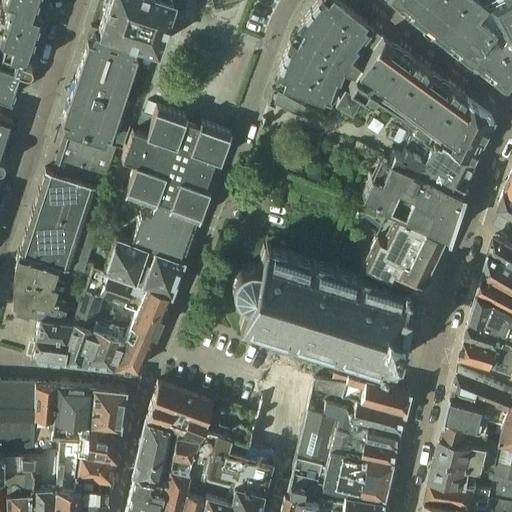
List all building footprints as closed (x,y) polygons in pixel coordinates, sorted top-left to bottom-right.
[(1,0),(8,3),(33,9),(36,0),(1,0)] [(107,0),(98,28),(156,47),(171,0),(107,0)] [(360,64),(382,35),(372,27),(373,27),(339,0),(327,0),(327,1),(326,0),(317,0),(297,25),(304,30),(297,42),(290,39),(276,74),(284,77),(281,84),(283,85),(324,109),(331,102),(344,68),(354,71),(355,71),(360,64)] [(392,0),(418,20),(427,27),(432,31),(503,88),(508,81),(511,81),(511,80),(511,44),(508,38),(511,36),(511,0),(485,0),(481,2),(478,0),(392,0)] [(25,58),(40,12),(40,11),(33,9),(8,3),(0,28),(0,55),(29,65),(30,64),(29,62),(29,60),(28,60),(25,58)] [(63,128),(65,128),(103,140),(105,135),(109,136),(136,55),(131,53),(133,47),(95,34),(92,40),(88,39),(61,120),(65,122),(63,128)] [(355,71),(349,82),(381,103),(416,125),(413,130),(421,134),(436,143),(438,139),(461,93),(391,41),(382,34),(382,35),(360,64),(355,71)] [(29,66),(29,65),(0,55),(0,77),(15,83),(20,67),(23,68),(25,68),(26,68),(28,67),(29,66)] [(0,95),(10,98),(15,83),(0,77),(0,95)] [(361,98),(345,89),(336,103),(353,113),(361,98)] [(275,99),(274,101),(289,110),(294,100),(278,90),(277,91),(275,99)] [(492,115),(461,93),(438,139),(471,158),(492,116),(492,115)] [(132,127),(122,156),(135,161),(130,177),(124,191),(154,202),(150,213),(143,211),(142,214),(138,213),(136,219),(129,237),(163,250),(178,256),(179,254),(189,226),(190,227),(191,226),(189,225),(192,216),(198,218),(209,188),(204,186),(213,161),(214,158),(219,159),(230,129),(200,118),(198,123),(185,118),(187,113),(156,102),(145,131),(132,127)] [(0,156),(0,153),(12,117),(12,116),(0,112),(0,162),(3,164),(3,163),(3,162),(3,160),(3,159),(2,158),(0,156)] [(90,225),(108,169),(116,144),(114,144),(103,140),(65,128),(51,170),(44,167),(18,250),(58,263),(83,271),(98,228),(90,225)] [(121,146),(126,131),(118,128),(114,144),(116,144),(121,146)] [(471,158),(438,139),(436,143),(421,134),(413,130),(413,129),(402,152),(394,148),(390,156),(458,188),(466,174),(464,172),(471,158)] [(461,189),(458,188),(390,156),(381,176),(371,172),(362,191),(368,194),(371,195),(370,198),(394,210),(446,233),(461,189)] [(511,210),(511,189),(505,186),(498,203),(511,210)] [(446,235),(446,233),(394,210),(370,198),(371,195),(368,194),(362,191),(355,206),(376,216),(378,211),(383,213),(388,212),(390,216),(392,216),(383,234),(377,231),(360,263),(387,276),(390,271),(423,287),(431,272),(427,270),(431,262),(428,260),(442,234),(446,235)] [(511,262),(511,243),(492,232),(488,248),(511,262)] [(183,258),(178,256),(163,250),(129,237),(117,233),(111,249),(177,274),(183,258)] [(340,263),(335,262),(334,265),(315,259),(316,256),(312,255),(311,258),(293,252),(293,249),(288,248),(288,251),(269,245),(270,242),(266,241),(265,244),(263,243),(257,264),(254,263),(250,263),(246,264),(243,265),(239,267),(236,269),(234,272),(232,277),(231,280),(231,284),(231,288),(233,293),(234,295),(237,299),(245,304),(239,323),(240,323),(239,327),(244,328),(245,326),(263,331),(262,334),(267,336),(268,333),(286,338),(285,341),(290,342),(291,340),(309,346),(308,348),(313,350),(314,347),(332,353),(331,356),(337,357),(337,355),(355,360),(355,363),(359,364),(360,361),(378,367),(377,368),(381,370),(382,367),(383,368),(384,363),(383,362),(387,349),(388,349),(389,346),(390,346),(402,308),(401,308),(402,305),(402,304),(406,291),(406,292),(408,287),(407,286),(408,284),(403,283),(402,286),(384,281),(385,277),(381,276),(380,279),(361,273),(362,270),(358,269),(357,272),(339,266),(340,263)] [(511,262),(488,248),(481,272),(511,288),(511,262)] [(177,274),(111,249),(104,267),(171,292),(177,274)] [(55,275),(58,263),(18,250),(17,251),(14,269),(57,284),(67,287),(68,284),(64,282),(65,278),(55,275)] [(171,292),(104,267),(92,263),(88,276),(166,303),(171,292)] [(54,295),(57,284),(14,269),(13,274),(13,301),(15,305),(27,309),(30,299),(49,303),(66,307),(67,303),(63,302),(64,298),(54,295)] [(511,288),(481,272),(477,287),(511,307),(511,288)] [(166,303),(88,276),(76,310),(76,311),(94,318),(102,295),(136,307),(160,317),(166,303)] [(500,325),(503,316),(509,319),(506,328),(511,330),(511,307),(477,287),(469,315),(500,325)] [(47,316),(49,303),(30,299),(27,309),(26,312),(38,316),(39,315),(47,316)] [(67,340),(73,318),(76,311),(76,310),(72,309),(71,319),(64,318),(66,307),(49,303),(47,316),(39,315),(38,316),(39,316),(34,335),(67,340)] [(155,331),(159,319),(160,317),(136,307),(130,320),(155,331)] [(511,330),(506,328),(500,325),(469,315),(464,333),(477,337),(478,335),(498,343),(509,347),(511,347),(511,330)] [(154,332),(155,331),(130,320),(124,336),(115,333),(118,325),(102,319),(98,327),(92,324),(92,325),(73,318),(67,340),(62,358),(112,364),(138,367),(154,331),(154,332)] [(464,333),(459,353),(511,371),(511,347),(509,347),(498,343),(478,335),(477,337),(464,333)] [(62,358),(67,340),(34,335),(30,354),(62,358)] [(511,388),(457,366),(451,390),(472,397),(474,393),(489,398),(509,405),(511,394),(511,388)] [(257,424),(279,429),(290,374),(268,369),(257,424)] [(333,370),(330,380),(345,382),(347,374),(333,370)] [(314,377),(312,385),(313,386),(312,388),(331,392),(342,395),(356,398),(356,397),(402,409),(408,388),(378,380),(347,373),(347,374),(345,382),(330,380),(314,377)] [(279,429),(296,432),(307,377),(290,374),(279,429)] [(0,474),(2,474),(3,449),(33,450),(35,381),(0,379),(0,474)] [(51,435),(57,381),(35,380),(33,450),(57,452),(57,447),(58,436),(51,435)] [(168,468),(190,473),(194,456),(192,456),(211,399),(200,395),(157,380),(144,417),(170,426),(177,428),(168,468)] [(63,448),(68,381),(57,381),(51,435),(58,436),(57,447),(63,448)] [(74,448),(79,382),(68,381),(63,448),(74,448)] [(88,421),(93,382),(79,382),(74,448),(76,449),(80,419),(88,421)] [(119,425),(125,385),(93,382),(88,421),(119,425)] [(481,426),(484,416),(503,422),(504,418),(504,417),(509,405),(489,398),(474,393),(472,397),(451,390),(445,417),(440,433),(471,440),(499,444),(499,442),(499,441),(487,438),(489,428),(481,426)] [(511,394),(509,405),(504,417),(504,418),(503,422),(499,441),(499,442),(503,443),(496,472),(510,475),(511,475),(511,394)] [(356,397),(356,398),(357,398),(354,408),(399,420),(402,409),(356,397)] [(399,420),(354,408),(354,412),(346,410),(347,406),(326,401),(324,412),(338,416),(336,425),(349,428),(351,418),(397,429),(399,420)] [(388,468),(393,444),(393,443),(348,432),(349,428),(336,425),(338,416),(324,412),(308,408),(299,448),(388,468)] [(166,442),(170,426),(144,417),(144,418),(140,435),(166,442)] [(393,443),(397,429),(351,418),(349,428),(348,432),(393,443)] [(114,454),(119,425),(88,421),(80,419),(76,449),(80,449),(114,454)] [(258,506),(271,459),(265,457),(246,450),(249,440),(217,431),(208,461),(194,456),(190,473),(185,492),(203,496),(203,492),(228,498),(258,506)] [(503,443),(499,442),(499,444),(471,440),(440,433),(435,457),(480,469),(496,472),(503,443)] [(162,458),(166,442),(140,435),(136,453),(162,458)] [(76,476),(78,459),(80,449),(76,449),(74,448),(63,448),(57,447),(57,452),(52,511),(77,511),(78,505),(81,484),(82,477),(76,476)] [(381,497),(388,468),(299,448),(297,455),(306,458),(322,462),(318,478),(322,479),(321,481),(322,482),(321,486),(344,490),(381,497)] [(30,511),(33,450),(3,449),(2,474),(6,474),(6,480),(0,480),(0,511),(30,511)] [(111,473),(114,454),(80,449),(78,459),(76,476),(82,477),(97,480),(99,471),(111,473)] [(281,460),(284,452),(273,449),(271,457),(281,460)] [(52,511),(57,452),(33,450),(30,511),(52,511)] [(292,463),(294,455),(284,452),(281,460),(292,463)] [(179,511),(185,492),(190,473),(168,468),(160,466),(162,458),(136,453),(132,472),(165,479),(157,511),(179,511)] [(287,491),(284,494),(289,496),(294,497),(291,511),(314,511),(317,502),(321,486),(322,482),(321,481),(322,479),(318,478),(322,462),(306,458),(297,455),(295,455),(289,478),(290,479),(287,491)] [(477,481),(480,469),(435,457),(430,476),(476,486),(477,481)] [(106,505),(111,473),(99,471),(97,480),(97,486),(81,484),(78,505),(106,505)] [(126,501),(123,511),(157,511),(165,479),(148,475),(132,472),(126,501)] [(426,493),(425,498),(461,505),(470,506),(487,509),(488,505),(490,494),(509,497),(511,497),(511,475),(510,475),(506,490),(491,487),(491,484),(477,481),(476,486),(430,476),(426,493)] [(273,494),(267,511),(277,511),(278,510),(279,511),(280,511),(284,494),(287,491),(290,479),(289,478),(277,476),(273,492),(273,494)] [(379,505),(381,497),(344,490),(343,498),(379,505)] [(198,511),(203,496),(185,492),(179,511),(198,511)] [(224,511),(228,498),(203,492),(203,496),(198,511),(224,511)] [(291,511),(294,497),(289,496),(284,494),(280,511),(279,511),(278,510),(277,511),(291,511)] [(486,511),(505,511),(509,497),(490,494),(488,505),(487,509),(486,511)] [(256,511),(258,506),(228,498),(224,511),(256,511)] [(378,511),(379,505),(343,498),(341,506),(347,508),(347,506),(378,511)] [(425,498),(422,511),(425,511),(459,511),(461,505),(425,498)] [(346,511),(347,508),(341,506),(317,502),(314,511),(346,511)]
